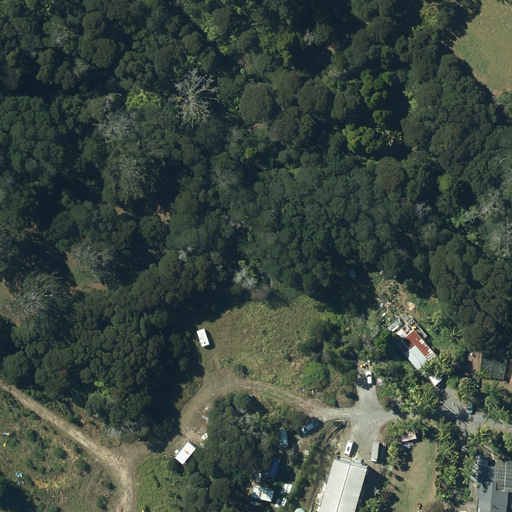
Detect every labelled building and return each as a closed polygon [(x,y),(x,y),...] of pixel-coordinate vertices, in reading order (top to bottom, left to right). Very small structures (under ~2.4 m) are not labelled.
[(404,351),(418,368),(436,353),(422,336),(404,351)] [(375,351),(380,357),(384,354),(382,352),(383,351),(380,347),(375,351)] [(445,364),(428,372),(436,389),(453,380),(445,364)] [(498,466),(472,464),(470,486),(477,487),(474,511),(507,511),(508,507),(509,489),(507,489),(507,483),(507,482),(503,481),(497,481),(498,466)] [(368,488),(358,505),(367,511),(377,493),(368,488)]
